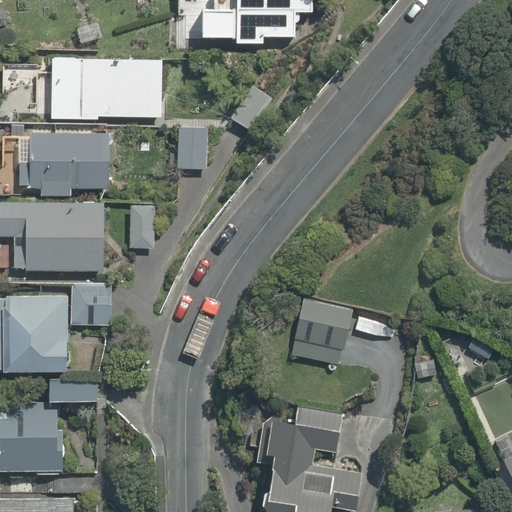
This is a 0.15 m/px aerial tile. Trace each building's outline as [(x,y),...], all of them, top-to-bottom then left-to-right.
[(200,32),(201,0),(178,0),(176,50),(199,51),(200,32)] [(201,0),(200,32),(235,33),(237,0),(201,0)] [(237,0),(235,33),(235,41),(273,43),(273,35),(299,36),(300,10),(316,11),(316,0),(237,0)] [(53,53),(50,117),(101,119),(101,113),(162,116),(165,58),(53,53)] [(207,120),(180,120),(180,165),(207,166),(207,120)] [(64,130),(65,125),(52,124),(52,129),(20,128),(17,183),(43,185),(43,193),(74,194),(75,184),(109,186),(112,132),(64,130)] [(0,232),(28,233),(27,243),(17,243),(16,266),(101,271),(104,202),(0,196),(0,232)] [(156,204),(131,203),(128,248),(153,250),(156,204)] [(112,322),(113,280),(70,278),(69,295),(68,330),(89,331),(90,321),(112,322)] [(69,295),(0,292),(0,368),(67,370),(68,330),(69,295)] [(358,306),(300,292),(283,357),(341,372),(358,306)] [(102,379),(51,376),(49,398),(100,401),(102,379)] [(0,466),(72,469),(73,404),(0,401),(0,466)] [(292,416),(231,405),(223,450),(277,460),(266,511),(362,511),(373,456),(340,450),(346,419),(294,409),(292,416)] [(71,511),(72,498),(0,495),(0,511),(71,511)]
